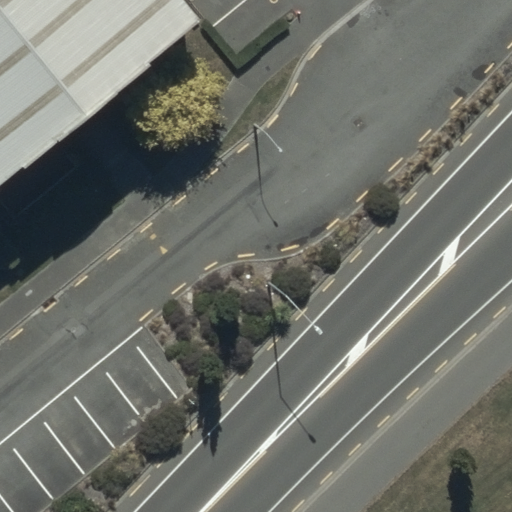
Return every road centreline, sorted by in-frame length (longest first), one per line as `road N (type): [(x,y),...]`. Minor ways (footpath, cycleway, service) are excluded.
road 1 (unclassified): [(0,388),(490,0)]
road 2 (secondary): [(203,511),(511,195)]
